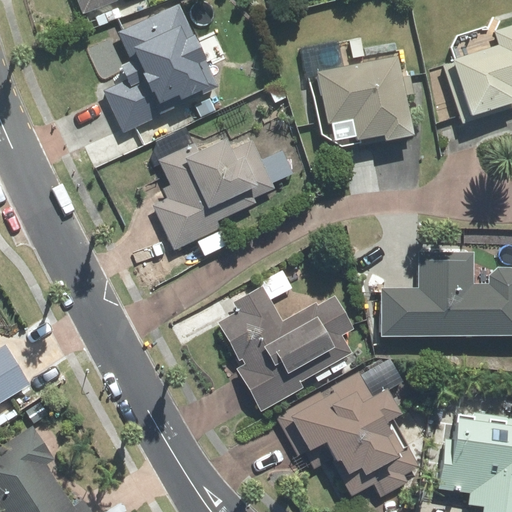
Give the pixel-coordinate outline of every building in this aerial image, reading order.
[(121,0),(78,0),(84,14),(121,0)] [(226,110),(218,92),(183,7),(120,33),(132,63),(123,67),(129,81),(108,90),(125,131),(193,102),(201,121),(226,110)] [(452,46),(452,47),(452,49),(456,62),(444,65),(463,126),(511,110),(511,29),(497,35),(496,34),(495,33),(493,32),(492,31),(490,31),(489,30),(487,30),(486,29),(484,29),(483,29),(481,29),(480,28),(478,28),(477,29),(475,29),(473,29),(472,29),(470,30),(469,30),(468,31),(466,31),(465,32),(463,33),(462,34),(461,35),(460,36),(458,37),(457,38),(456,39),(455,41),(455,42),(454,43),(453,45),(452,46)] [(401,54),(310,78),(324,138),(348,153),(415,133),(401,54)] [(187,129),(152,146),(171,184),(164,187),(170,198),(154,207),(177,253),(226,229),(221,219),(275,192),(252,146),(239,153),(233,140),(200,156),(187,129)] [(420,285),(383,285),(381,336),(511,339),(511,266),(491,266),(490,282),(477,281),(478,252),(421,251),(420,285)] [(295,285),(269,300),(261,285),(232,302),(238,312),(220,322),(242,361),(235,365),(263,414),(351,363),(348,357),(355,354),(344,334),(355,328),(334,292),(308,307),(295,285)] [(0,405),(37,383),(13,345),(0,353),(0,351),(0,405)] [(357,364),(275,417),(297,455),(305,451),(316,470),(332,460),(352,495),(371,484),(379,498),(412,479),(409,473),(423,465),(410,442),(414,440),(399,414),(408,409),(399,394),(411,387),(391,353),(361,371),(357,364)] [(453,427),(429,424),(427,439),(445,441),(440,491),(468,493),(467,507),(484,509),(483,511),(511,511),(511,417),(455,412),(453,427)] [(58,459),(37,425),(0,447),(0,504),(4,511),(91,511),(86,503),(74,510),(47,466),(58,459)]
